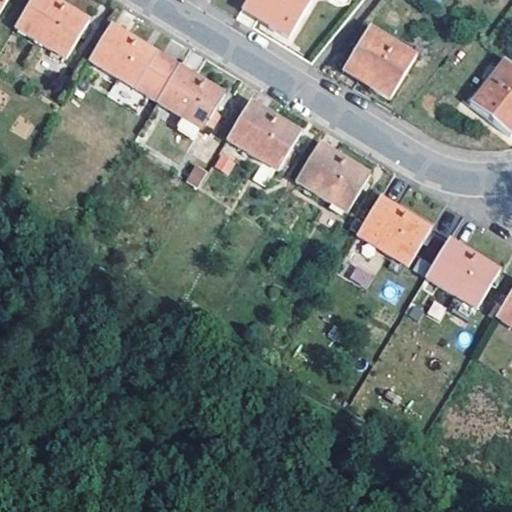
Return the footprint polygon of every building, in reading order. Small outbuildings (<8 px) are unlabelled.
[(0,0),(0,16),(10,0),(0,0)] [(53,0),(36,0),(18,30),(68,61),(83,37),(91,23),(53,0)] [(250,0),(249,2),(275,18),(271,26),(291,38),(314,0),(250,0)] [(249,2),(244,10),(258,18),(271,26),(275,18),(249,2)] [(114,27),(91,62),(121,80),(111,96),(141,115),(151,98),(159,103),(181,68),(147,48),(114,27)] [(372,29),(350,64),(377,80),(372,88),(393,101),(419,57),(372,29)] [(511,63),(509,61),(474,105),(507,131),(511,125),(511,63)] [(350,64),(345,72),(372,88),(377,80),(350,64)] [(205,130),(226,96),(181,68),(159,103),(205,130)] [(253,102),(230,141),(281,171),(292,154),(304,133),(253,102)] [(322,145),(299,183),(350,214),(374,176),(322,145)] [(228,175),(238,157),(223,149),(213,167),(228,175)] [(301,159),(292,154),(281,171),(290,177),(301,159)] [(197,188),(206,171),(193,165),(184,181),(197,188)] [(384,199),(360,238),(411,268),(434,230),(384,199)] [(452,241),(429,279),(480,310),(503,272),(452,241)] [(368,288),(373,276),(354,267),(349,279),(368,288)] [(511,298),(500,319),(511,326),(511,298)] [(483,355),(501,368),(511,353),(511,350),(494,339),(483,355)]
